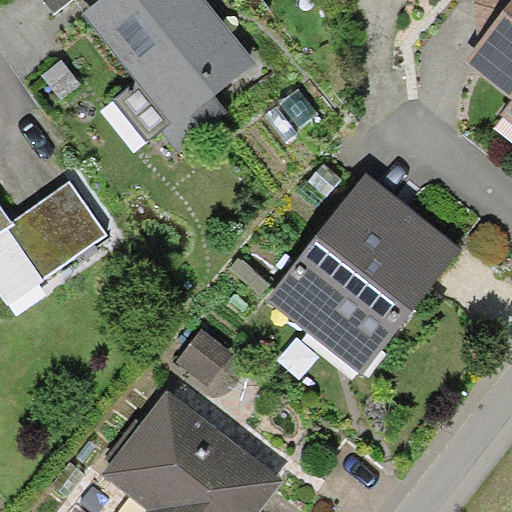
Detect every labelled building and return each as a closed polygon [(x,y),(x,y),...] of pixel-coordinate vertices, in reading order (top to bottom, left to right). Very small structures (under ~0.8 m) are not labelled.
[(35,0),(53,21),(78,0),(35,0)] [(195,0),(107,0),(78,21),(157,133),(245,70),(195,0)] [(511,0),(474,0),(467,9),(488,24),(457,65),(505,101),(492,119),(511,134),(511,0)] [(454,254),(359,179),(257,307),(353,383),(454,254)] [(0,299),(10,313),(112,240),(70,182),(11,224),(0,209),(0,299)] [(231,361),(195,336),(171,370),(207,395),(231,361)] [(257,511),(275,490),(159,400),(96,480),(137,511),(257,511)]
